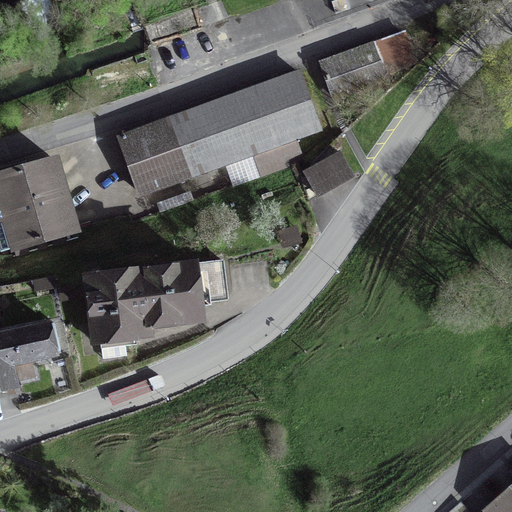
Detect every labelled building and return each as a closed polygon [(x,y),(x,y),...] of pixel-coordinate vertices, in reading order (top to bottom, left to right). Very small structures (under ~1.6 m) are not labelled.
[(404,33),(321,63),(334,97),(385,79),(383,74),(415,62),(404,33)] [(294,139),(319,130),(298,72),(121,136),(142,195),(254,154),(262,175),(302,160),(294,139)] [(340,153),(304,173),(317,195),(352,175),(340,153)] [(76,230),(55,160),(0,176),(0,210),(1,214),(0,214),(0,245),(2,250),(11,247),(11,249),(76,230)] [(296,225),(277,230),(283,249),(302,243),(296,225)] [(149,326),(179,322),(178,311),(201,308),(199,294),(226,291),(223,261),(86,277),(94,342),(101,341),(103,358),(126,356),(124,338),(150,335),(149,326)] [(50,280),(31,283),(33,295),(52,292),(50,280)] [(68,289),(56,290),(57,305),(70,304),(68,289)] [(0,391),(15,388),(13,381),(35,377),(31,359),(57,354),(50,324),(0,334),(0,391)] [(511,511),(511,490),(489,511),(490,511),(511,511)]
